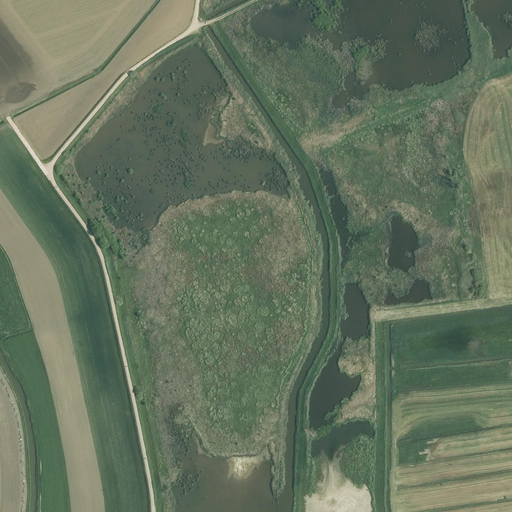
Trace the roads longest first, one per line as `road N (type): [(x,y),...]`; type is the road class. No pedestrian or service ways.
road 1 (track): [(154,511),(103,259),(50,169),(129,72),(195,26),(255,0)]
road 2 (track): [(0,118),(89,73),(134,69)]
